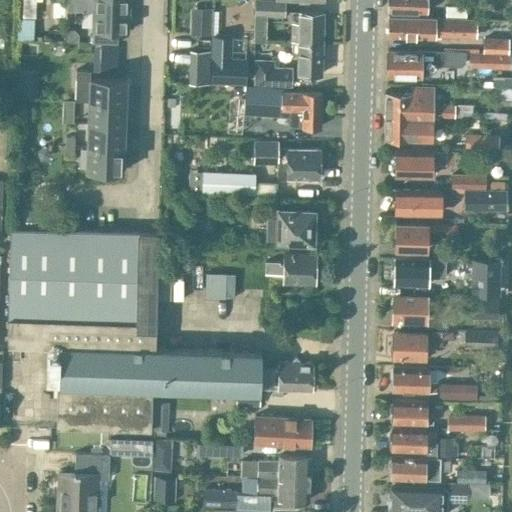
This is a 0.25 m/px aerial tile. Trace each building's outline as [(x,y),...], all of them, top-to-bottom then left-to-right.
[(67,0),(67,8),(93,9),(93,0),(67,0)] [(93,0),(93,9),(92,30),(128,31),(129,0),(93,0)] [(388,0),(389,8),(425,10),(425,0),(388,0)] [(255,1),(255,14),(255,41),(265,41),(265,14),(283,14),(283,1),(255,1)] [(49,2),(48,20),(66,21),(66,3),(49,2)] [(466,6),(446,5),(445,15),(466,16),(466,6)] [(292,29),(292,39),(298,39),(298,41),(322,41),(323,11),(299,11),(299,29),(292,29)] [(389,15),(388,33),(417,34),(417,33),(433,33),(477,34),(477,17),(434,16),(389,15)] [(191,19),(190,33),(210,34),(211,20),(191,19)] [(212,35),(210,81),(245,82),(246,58),(231,57),(231,36),(212,35)] [(510,37),(482,36),(482,52),(503,53),(510,54),(510,37)] [(292,42),(291,54),(298,54),(297,72),(321,73),(322,41),(298,41),(298,42),(292,42)] [(447,50),(388,48),(387,73),(420,74),(420,72),(431,72),(431,64),(466,66),(466,51),(447,51),(447,50)] [(482,52),(470,52),(469,67),(502,68),(503,53),(482,52)] [(273,61),(256,60),(255,84),(289,85),(289,67),(272,67),(273,61)] [(89,100),(125,101),(126,78),(90,76),(89,100)] [(496,77),(495,84),(510,85),(511,77),(496,77)] [(17,82),(16,96),(37,96),(37,83),(17,82)] [(387,90),(386,113),(431,114),(459,115),(459,103),(432,103),(433,85),(413,84),(412,91),(387,90)] [(283,87),(245,85),(243,113),(288,115),(288,126),(319,126),(319,92),(282,92),(283,87)] [(189,88),(171,86),(168,132),(193,134),(195,108),(188,108),(189,88)] [(63,99),(63,109),(72,109),(73,99),(63,99)] [(89,100),(88,123),(124,124),(125,101),(89,100)] [(386,113),(385,137),(411,138),(411,136),(431,137),(431,116),(431,114),(386,113)] [(124,124),(88,123),(87,146),(123,147),(124,124)] [(499,134),(465,133),(464,147),(499,148),(499,134)] [(56,136),(56,145),(65,146),(65,136),(56,136)] [(271,138),(255,137),(254,161),(277,162),(277,176),(318,177),(319,149),(277,147),(277,141),(271,141),(271,138)] [(65,156),(65,146),(56,145),(55,155),(65,156)] [(122,171),(123,147),(87,146),(86,169),(122,171)] [(454,149),(396,148),(395,174),(430,175),(431,162),(454,162),(454,149)] [(254,173),(203,171),(202,190),(253,192),(254,173)] [(485,174),(452,173),(452,187),(485,187),(485,174)] [(396,188),(396,211),(426,212),(442,212),(442,206),(442,189),(432,188),(396,188)] [(471,206),(505,207),(506,190),(464,189),(464,206),(471,206)] [(18,209),(18,220),(37,221),(37,210),(18,209)] [(317,209),(279,209),(279,217),(267,217),(267,238),(316,239),(317,209)] [(458,222),(396,221),(395,246),(427,247),(427,233),(457,233),(458,222)] [(10,227),(8,344),(47,345),(46,384),(56,384),(55,426),(107,428),(149,428),(150,387),(259,389),(259,388),(260,366),(260,350),(154,347),(155,297),(156,264),(157,230),(10,227)] [(316,253),(284,252),(283,263),(279,263),(279,261),(264,260),(264,271),(283,272),(283,281),(315,282),(316,253)] [(392,272),(392,276),(394,278),(394,282),(428,283),(428,275),(444,276),(445,258),(441,258),(428,257),(395,256),(394,270),(392,272)] [(472,259),(471,285),(499,285),(500,259),(472,259)] [(206,273),(205,296),(225,296),(234,297),(234,273),(226,273),(206,273)] [(390,299),(390,306),(393,309),(393,318),(425,319),(426,295),(394,294),(394,296),(390,299)] [(498,296),(464,295),(463,317),(498,318),(498,296)] [(447,319),(425,319),(425,328),(447,328),(447,319)] [(390,344),(390,350),(393,354),(425,355),(425,343),(442,344),(442,337),(452,337),(452,329),(428,329),(425,331),(394,330),(393,341),(390,344)] [(464,330),(464,347),(497,348),(497,347),(497,331),(464,330)] [(278,366),(277,387),(311,388),(312,362),(301,361),(296,356),(290,361),(278,360),(278,366)] [(389,369),(389,376),(392,379),(393,380),(393,388),(432,389),(437,389),(437,379),(432,379),(427,379),(427,364),(394,363),(394,365),(389,369)] [(476,383),(440,382),(440,398),(476,399),(476,383)] [(259,392),(236,391),(235,403),(258,404),(259,392)] [(389,403),(389,410),(392,413),(393,414),(393,420),(425,421),(432,421),(433,414),(425,413),(425,399),(394,398),(393,399),(389,403)] [(153,428),(153,430),(154,430),(166,431),(167,431),(168,412),(154,412),(153,428)] [(273,413),(259,413),(258,414),(254,414),(253,440),(309,443),(310,417),(272,415),(273,413)] [(471,416),(435,415),(435,428),(471,429),(471,416)] [(389,430),(388,438),(392,441),(392,448),(422,449),(424,449),(424,441),(424,427),(393,426),(393,427),(389,430)] [(453,436),(436,436),(435,454),(457,455),(457,442),(453,442),(453,436)] [(118,437),(118,453),(152,454),(152,438),(118,437)] [(154,438),(152,469),(170,470),(171,438),(154,438)] [(201,441),(200,454),(205,454),(230,455),(231,442),(205,441),(201,441)] [(108,454),(74,453),(73,472),(57,472),(55,511),(98,511),(100,479),(107,479),(108,454)] [(258,458),(257,475),(309,477),(310,455),(278,454),(278,459),(258,458)] [(388,458),(387,466),(392,469),(391,476),(391,477),(440,479),(440,456),(392,455),(388,458)] [(456,468),(455,480),(468,481),(469,481),(486,481),(486,469),(456,468)] [(175,476),(155,475),(153,499),(174,500),(175,476)] [(249,475),(248,492),(256,493),(277,493),(276,498),(308,499),(309,477),(257,475),(249,475)] [(388,499),(388,506),(391,508),(391,511),(429,511),(447,511),(448,501),(468,502),(468,481),(455,480),(448,480),(447,488),(443,488),(395,486),(394,494),(391,494),(391,497),(388,499)] [(236,489),(211,488),(210,505),(235,505),(236,489)]
